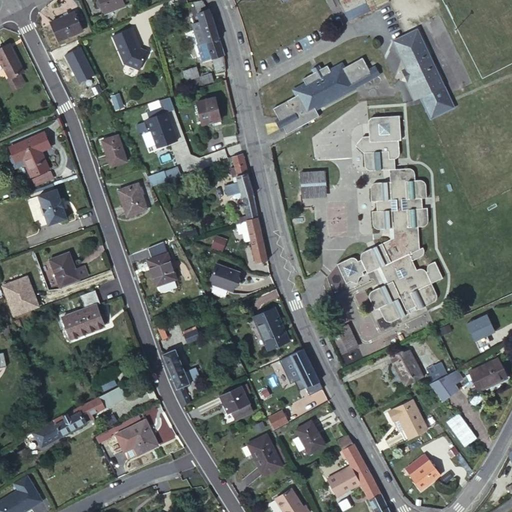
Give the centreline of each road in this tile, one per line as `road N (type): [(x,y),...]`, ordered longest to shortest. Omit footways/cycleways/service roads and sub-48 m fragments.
road 1 (residential): [(402,511),(295,306),(214,0)]
road 2 (residential): [(16,8),(66,108),(168,400),(202,455)]
road 3 (residential): [(202,455),(70,511)]
